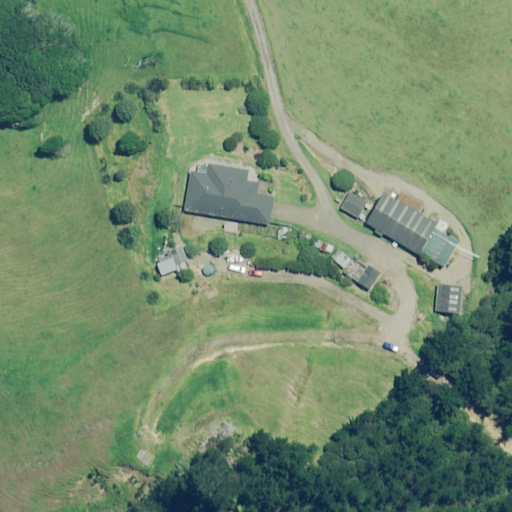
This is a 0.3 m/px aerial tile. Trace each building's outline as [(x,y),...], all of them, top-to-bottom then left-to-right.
[(246,181),(248,171),(208,164),(206,175),(190,172),(184,211),(269,225),(273,197),(256,194),(258,183),(246,181)] [(357,218),(367,203),(350,192),(340,207),(357,218)] [(434,229),(437,224),(384,195),(366,228),(419,257),(420,254),(434,229)] [(445,267),(459,243),(434,229),(420,254),(445,267)] [(181,244),(162,251),(163,254),(153,258),(160,276),(178,269),(179,272),(190,268),(181,244)] [(351,261),(339,249),(331,257),(343,269),(351,261)] [(351,261),(343,274),(370,290),(381,272),(369,266),(366,270),(351,261)] [(460,314),(463,287),(438,285),(435,312),(460,314)]
